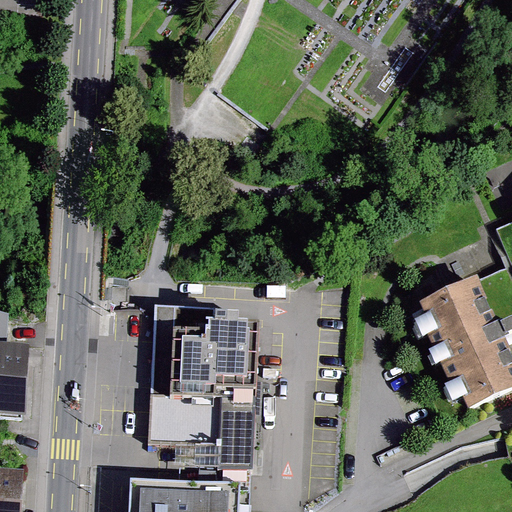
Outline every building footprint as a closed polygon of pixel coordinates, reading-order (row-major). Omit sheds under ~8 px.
[(146,127),(145,112),(135,112),(136,128),(146,127)] [(475,290),(425,313),(471,410),(511,391),(511,368),(504,350),(475,290)] [(192,448),(191,475),(251,477),(256,334),(238,333),(238,326),(214,325),(215,317),(157,315),(153,447),(192,448)] [(10,319),(0,318),(0,417),(38,420),(42,351),(8,349),(10,319)] [(249,511),(251,477),(191,475),(191,491),(133,489),(132,511),(249,511)] [(22,511),(25,480),(0,478),(0,511),(22,511)]
